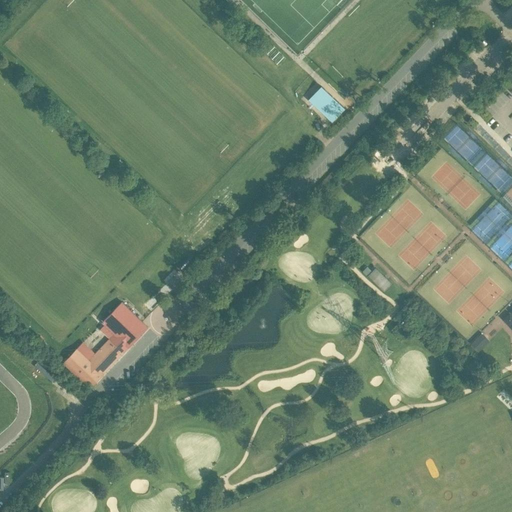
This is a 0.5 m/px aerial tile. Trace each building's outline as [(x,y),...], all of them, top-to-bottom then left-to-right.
[(333,122),(346,109),(323,86),(310,99),(333,122)] [(367,276),(372,271),(367,266),(362,271),(367,276)] [(179,270),(175,274),(184,282),(188,278),(179,270)] [(170,279),(167,282),(176,291),(179,287),(170,279)] [(477,338),(471,344),(479,352),(484,346),(477,338)] [(89,387),(123,353),(108,339),(89,359),(77,348),(64,362),(89,387)]
